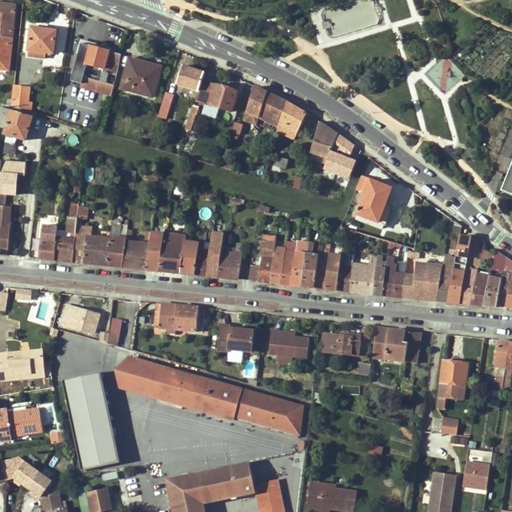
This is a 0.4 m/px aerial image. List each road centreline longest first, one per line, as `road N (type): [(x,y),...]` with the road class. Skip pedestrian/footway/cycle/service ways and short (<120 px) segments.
road 1 (residential): [(0,271),(511,324)]
road 2 (secondary): [(112,4),(270,72),(511,239)]
road 3 (unknown): [(38,134),(25,273)]
